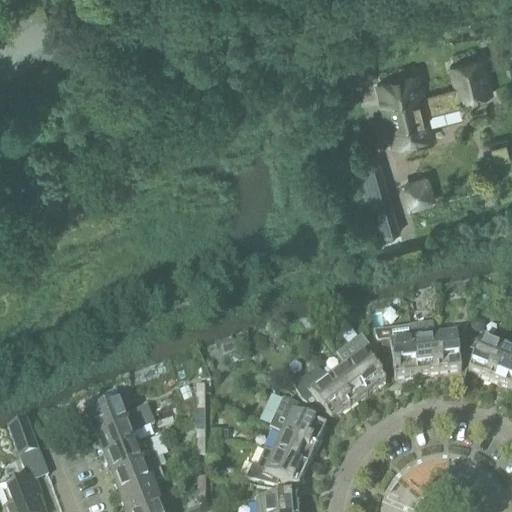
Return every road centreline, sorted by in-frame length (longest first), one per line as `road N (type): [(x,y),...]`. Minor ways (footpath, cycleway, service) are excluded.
road 1 (unclassified): [(0,203),(385,0)]
road 2 (residential): [(511,435),(444,411),(394,424),(352,460),(335,511)]
